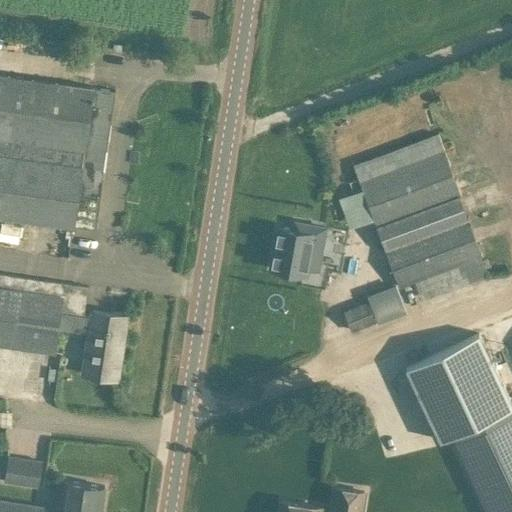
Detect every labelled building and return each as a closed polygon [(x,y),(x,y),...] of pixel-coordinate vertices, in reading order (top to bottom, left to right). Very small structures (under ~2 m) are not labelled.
[(0,215),(76,226),(96,229),(115,89),(0,73),(0,215)] [(363,188),(399,286),(481,255),(460,195),(462,194),(439,133),(354,164),(359,177),(348,181),(352,192),(363,188)] [(279,225),(271,267),(303,273),(306,274),(308,267),(318,268),(323,238),(325,226),(296,221),(294,228),(279,225)] [(0,272),(0,343),(55,351),(59,328),(90,332),(92,316),(84,315),(88,285),(68,282),(0,272)] [(405,308),(405,307),(396,285),(369,296),(378,319),(405,308)] [(345,310),(353,330),(377,320),(370,301),(345,310)] [(90,332),(84,373),(98,375),(118,378),(128,314),(93,309),(92,316),(90,332)] [(511,511),(511,400),(479,332),(406,367),(440,440),(452,434),(487,511),(511,511)] [(38,487),(43,460),(8,454),(4,481),(38,487)] [(0,511),(100,511),(105,485),(63,479),(58,509),(0,499),(0,511)] [(279,511),(363,511),(367,490),(333,485),(329,511),(327,511),(323,511),(324,506),(282,500),(279,511)] [(394,492),(393,511),(417,511),(418,508),(444,509),(445,494),(394,492)]
